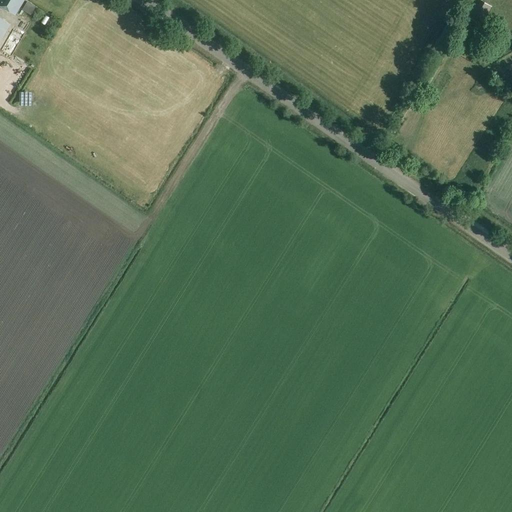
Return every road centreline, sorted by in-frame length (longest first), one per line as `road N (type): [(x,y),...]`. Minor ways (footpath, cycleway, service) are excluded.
road 1 (unclassified): [(511,256),(145,0)]
road 2 (track): [(374,160),(466,0)]
